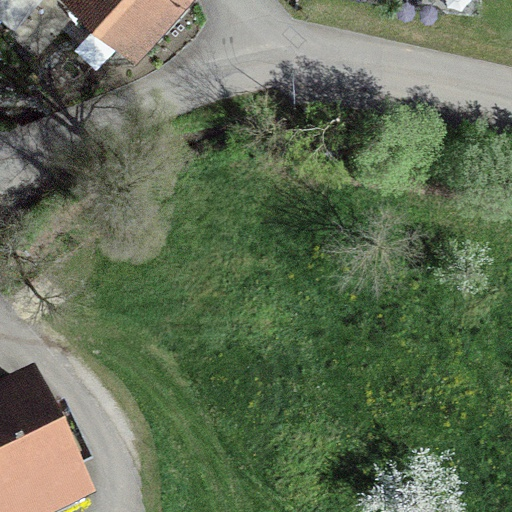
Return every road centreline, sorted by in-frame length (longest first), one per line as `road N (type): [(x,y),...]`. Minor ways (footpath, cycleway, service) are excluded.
road 1 (residential): [(260,56),(206,69),(64,141),(0,156)]
road 2 (residential): [(511,95),(307,54),(260,56)]
